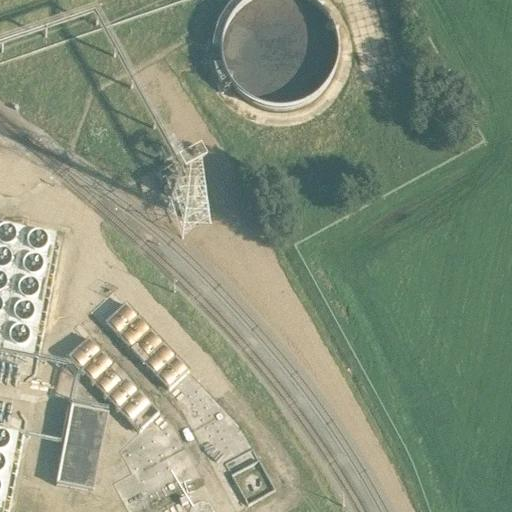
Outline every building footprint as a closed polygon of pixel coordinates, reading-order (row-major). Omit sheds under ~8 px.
[(316,0),(248,0),(237,11),(227,30),(225,51),(231,71),(243,88),(261,100),(282,104),(303,100),(322,89),(335,72),(341,52),(339,31),(329,11),(316,0)] [(0,354),(33,360),(56,240),(0,229),(0,354)] [(131,304),(111,322),(178,394),(198,376),(131,304)] [(162,412),(94,338),(75,355),(143,429),(162,412)] [(56,489),(91,496),(106,416),(71,410),(56,489)] [(0,511),(3,511),(18,439),(0,435),(0,511)]
